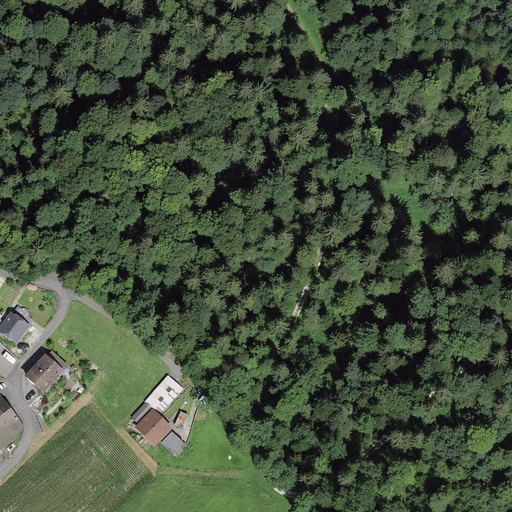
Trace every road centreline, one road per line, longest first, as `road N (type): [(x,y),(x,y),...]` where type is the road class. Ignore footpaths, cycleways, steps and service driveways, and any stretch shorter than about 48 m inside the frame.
road 1 (track): [(282,0),(321,75),(336,169),(330,227),(252,427),(267,481),(299,495),(320,488),(453,378),(511,345)]
road 2 (track): [(0,220),(275,170),(332,191)]
road 3 (residential): [(63,288),(56,320),(17,381),(26,436),(0,472)]
road 4 (residential): [(173,366),(63,288)]
